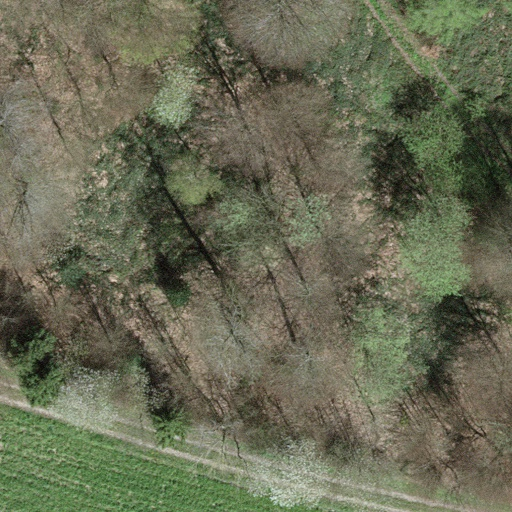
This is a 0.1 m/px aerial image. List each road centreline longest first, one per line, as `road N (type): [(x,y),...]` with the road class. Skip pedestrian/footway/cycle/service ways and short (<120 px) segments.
road 1 (track): [(0,384),(494,511)]
road 2 (track): [(386,0),(511,144)]
